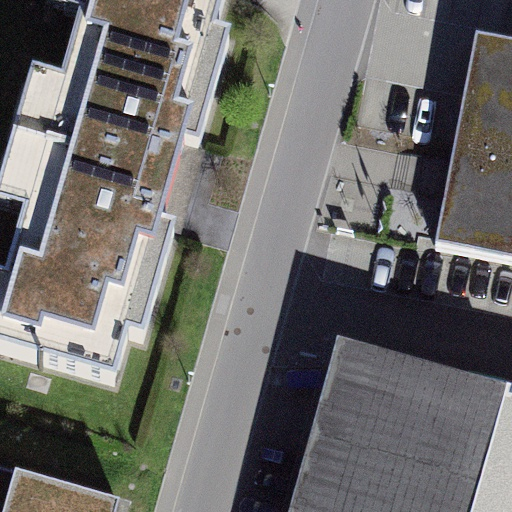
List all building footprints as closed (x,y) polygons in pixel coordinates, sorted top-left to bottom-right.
[(0,381),(81,408),(208,19),(149,0),(39,0),(29,32),(61,42),(38,114),(6,104),(0,121),(0,237),(2,238),(0,244),(0,381)] [(409,163),(411,163),(397,240),(435,246),(468,53),(441,48),(434,87),(422,84),(409,163)] [(463,150),(442,256),(511,269),(511,54),(483,49),(463,150)] [(297,511),(482,511),(507,425),(337,366),(297,511)] [(511,511),(511,426),(507,425),(482,511),(511,511)] [(115,511),(117,505),(0,476),(0,511),(115,511)]
